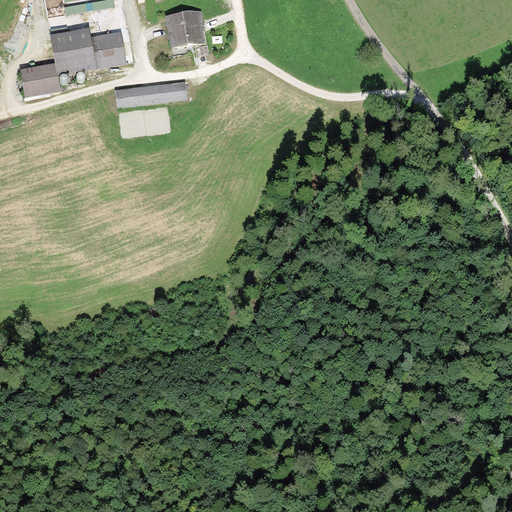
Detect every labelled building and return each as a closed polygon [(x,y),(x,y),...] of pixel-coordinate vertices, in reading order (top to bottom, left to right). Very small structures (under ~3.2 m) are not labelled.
[(110,0),(63,0),(66,15),(112,8),(110,0)] [(198,15),(165,20),(169,47),(202,43),(198,15)] [(55,65),(57,76),(94,70),(89,40),(88,32),(50,38),(55,65)] [(119,35),(89,40),(94,70),(124,65),(119,35)] [(57,76),(55,65),(22,71),(26,99),(60,94),(57,76)] [(184,85),(114,93),(116,109),(186,101),(184,85)]
